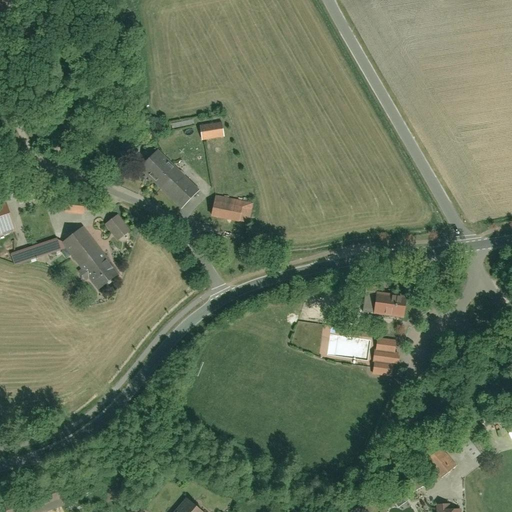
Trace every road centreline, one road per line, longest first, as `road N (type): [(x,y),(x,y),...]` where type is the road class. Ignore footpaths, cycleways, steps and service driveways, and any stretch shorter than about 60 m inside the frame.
road 1 (tertiary): [(225,298),(178,334),(100,425),(63,449),(0,468)]
road 2 (residential): [(344,511),(410,364),(427,336),(459,311),(478,261)]
road 3 (residential): [(470,247),(328,0)]
road 4 (tertiary): [(470,247),(356,260),(225,298)]
road 5 (residential): [(225,298),(198,252),(163,216),(39,169)]
